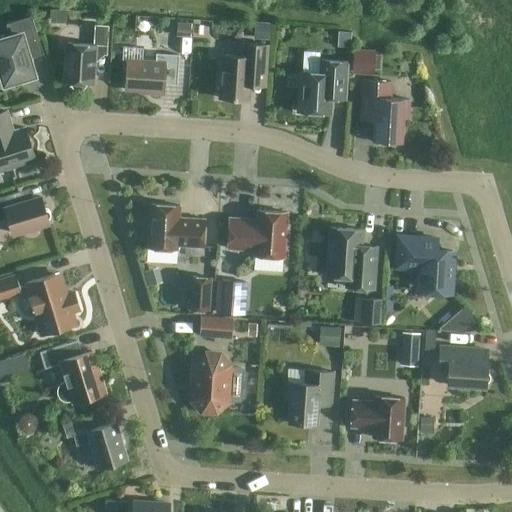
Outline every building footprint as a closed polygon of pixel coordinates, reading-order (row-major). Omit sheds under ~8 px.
[(32,16),(6,24),(10,36),(0,39),(0,71),(4,84),(35,75),(25,45),(39,41),(32,16)] [(177,36),(190,36),(191,23),(178,22),(177,36)] [(271,23),(254,22),(254,35),(270,36),(271,23)] [(94,54),(107,55),(108,26),(95,25),(94,45),(68,43),(65,82),(71,83),(71,85),(74,88),(82,89),(86,86),(86,84),(92,84),(94,54)] [(349,35),(335,34),(334,47),(348,48),(349,35)] [(268,45),(243,43),(242,57),(222,55),(219,98),(249,100),(251,74),(266,75),(268,45)] [(156,62),(142,61),(143,48),(124,47),(123,60),(127,60),(125,90),(150,91),(150,94),(164,95),(165,84),(177,85),(179,55),(156,54),(156,62)] [(353,74),(374,75),(375,50),(354,48),(353,74)] [(331,86),(346,87),(347,62),(321,60),(321,73),(299,72),(297,112),(330,114),(331,86)] [(391,82),(364,80),(362,111),(376,112),(374,139),(376,139),(379,143),(388,144),(390,140),(401,141),(402,118),(408,118),(409,100),(390,99),(391,82)] [(25,128),(13,132),(6,112),(0,113),(0,170),(35,160),(25,128)] [(16,205),(12,193),(0,197),(0,220),(8,218),(13,234),(49,223),(48,220),(50,218),(51,215),(50,212),(48,210),(45,209),(41,197),(16,205)] [(180,206),(150,204),(148,248),(177,249),(178,245),(203,247),(205,219),(179,218),(180,206)] [(287,212),(257,210),(257,220),(230,218),(227,248),(255,250),(254,256),(284,258),(287,212)] [(363,230),(330,228),(327,276),(347,278),(346,287),(374,289),(377,247),(362,246),(363,230)] [(437,238),(398,236),(396,268),(420,269),(419,278),(413,284),(427,299),(435,292),(451,293),(453,251),(436,250),(437,238)] [(0,278),(0,301),(22,295),(15,274),(0,278)] [(75,293),(62,297),(55,275),(27,283),(42,335),(76,325),(72,311),(80,309),(75,293)] [(188,309),(209,311),(211,277),(190,276),(188,309)] [(245,315),(248,282),(218,280),(216,313),(245,315)] [(354,323),(368,324),(380,324),(381,300),(356,299),(354,323)] [(454,336),(481,318),(472,305),(445,323),(454,336)] [(199,336),(231,339),(233,318),(201,316),(199,336)] [(248,323),(248,333),(257,333),(257,323),(248,323)] [(340,328),(321,327),(319,345),(339,346),(340,328)] [(425,351),(434,352),(436,331),(426,330),(425,351)] [(418,366),(420,333),(402,332),(400,365),(418,366)] [(72,359),(67,344),(40,352),(45,368),(61,363),(67,382),(65,383),(61,385),(59,389),(59,394),(62,398),(66,400),(70,400),(72,399),(73,402),(105,392),(93,353),(72,359)] [(488,350),(440,347),(439,369),(449,370),(448,384),(485,386),(488,350)] [(6,377),(35,367),(30,351),(0,361),(6,377)] [(205,353),(194,363),(193,380),(197,385),(196,405),(202,412),(216,413),(228,403),(228,400),(240,401),(244,397),(246,373),(242,369),(230,368),(230,365),(220,354),(205,353)] [(333,372),(306,370),(305,383),(286,381),(285,400),(291,400),(289,421),(300,422),(302,426),(311,427),(314,423),(316,423),(318,398),(332,399),(333,372)] [(405,398),(375,396),(375,402),(353,400),(351,427),(373,428),(373,438),(402,439),(405,398)] [(21,429),(28,432),(35,430),(38,422),(36,415),(29,412),(22,414),(18,422),(21,429)] [(114,423),(95,429),(91,416),(63,425),(67,438),(74,436),(77,446),(85,444),(89,458),(96,456),(100,468),(126,460),(114,423)] [(420,433),(433,433),(433,417),(420,417),(420,433)] [(169,511),(170,504),(134,502),(132,511),(169,511)]
